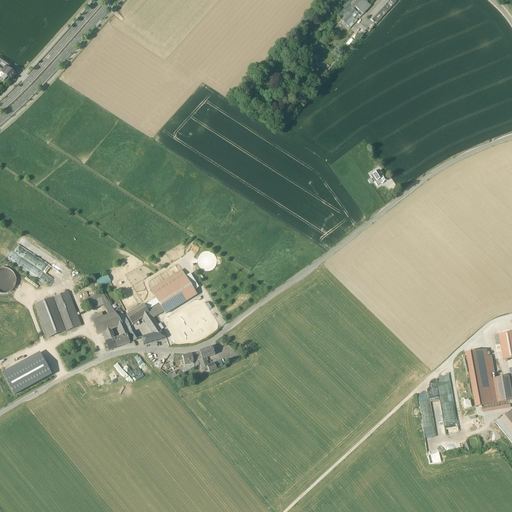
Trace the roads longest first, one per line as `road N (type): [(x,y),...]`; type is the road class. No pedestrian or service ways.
road 1 (unclassified): [(0,414),(122,350),(195,349),(430,174),(511,137)]
road 2 (track): [(511,315),(491,321),(284,511)]
road 3 (primary): [(0,120),(115,0)]
road 4 (primary): [(99,0),(0,107)]
